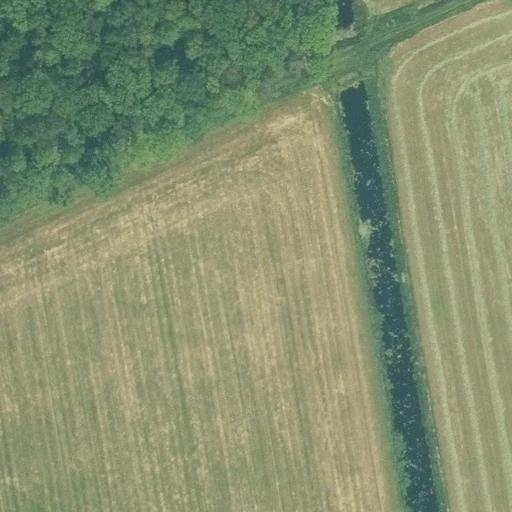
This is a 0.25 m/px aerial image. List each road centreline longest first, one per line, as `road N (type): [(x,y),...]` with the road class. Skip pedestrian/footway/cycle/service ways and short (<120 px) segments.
road 1 (track): [(0,215),(308,72)]
road 2 (track): [(308,72),(467,0)]
